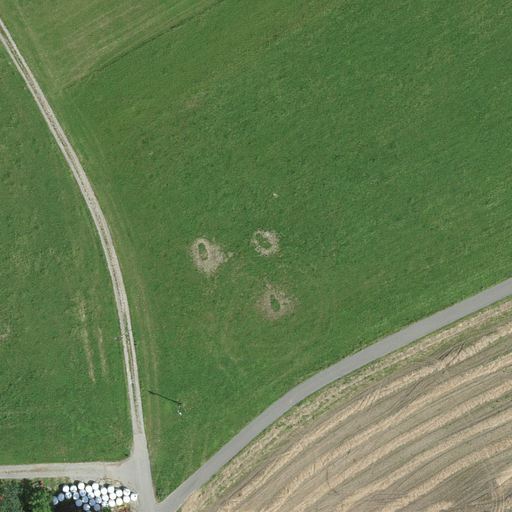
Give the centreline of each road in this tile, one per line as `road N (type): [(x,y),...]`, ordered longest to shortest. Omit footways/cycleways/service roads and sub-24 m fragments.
road 1 (track): [(0,32),(117,252),(150,511)]
road 2 (track): [(511,278),(276,405),(165,511)]
